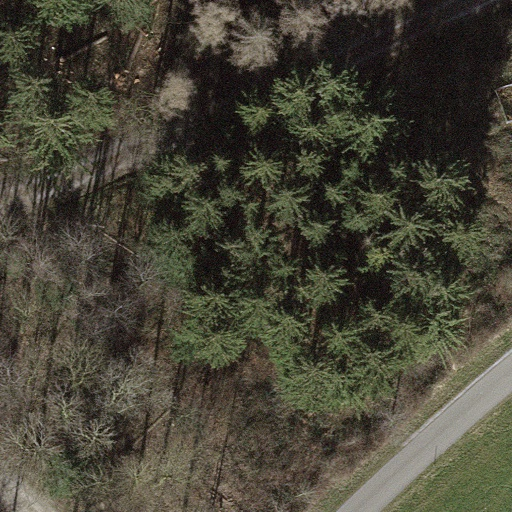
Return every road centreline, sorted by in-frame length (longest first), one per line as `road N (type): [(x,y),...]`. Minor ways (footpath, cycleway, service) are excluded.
road 1 (track): [(0,198),(466,0)]
road 2 (unclassified): [(511,373),(360,511)]
